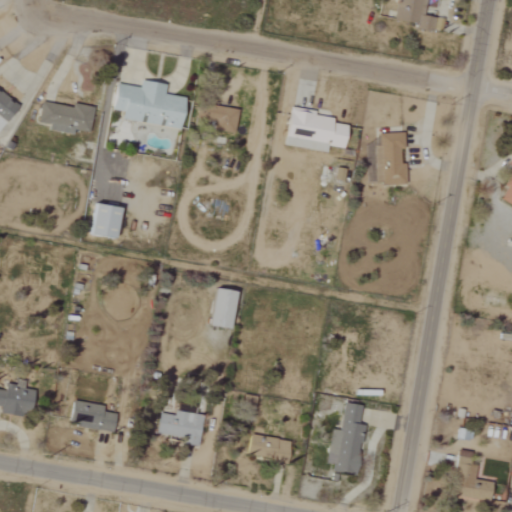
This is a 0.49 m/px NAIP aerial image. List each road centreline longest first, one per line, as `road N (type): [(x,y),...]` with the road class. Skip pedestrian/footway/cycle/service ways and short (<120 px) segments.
road 1 (tertiary): [(395,511),(486,0)]
road 2 (residential): [(511,93),(30,6)]
road 3 (tertiary): [(283,511),(0,459)]
